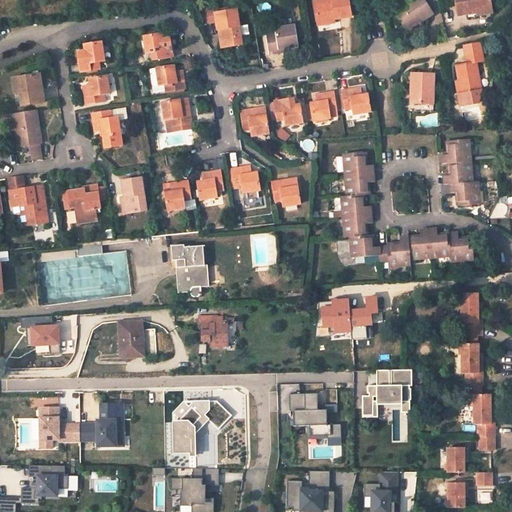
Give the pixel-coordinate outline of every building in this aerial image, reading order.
[(334,19),(350,17),(347,0),(323,0),(314,1),(317,21),(334,18),(334,19)] [(407,30),(432,14),(422,0),(420,0),(397,15),(407,30)] [(491,7),(489,0),(455,0),(458,15),(476,13),(476,9),(491,7)] [(399,5),(393,9),(397,15),(403,11),(399,5)] [(476,13),(477,16),(491,13),(491,7),(476,9),(476,13)] [(241,45),(236,11),(217,14),(219,31),(222,30),(225,47),(241,45)] [(336,23),(318,26),(319,31),(337,27),(336,23)] [(298,46),(295,27),(276,29),(276,33),(267,34),(270,54),(280,53),(279,49),(285,48),(298,46)] [(159,33),(146,35),(148,53),(156,52),(157,59),(176,56),(173,38),(165,39),(160,39),(159,33)] [(104,61),(102,43),(90,44),(91,50),(85,51),(78,52),(80,70),(99,67),(98,62),(100,61),(104,61)] [(478,102),(481,90),(477,63),(483,62),(481,54),(466,57),(467,64),(458,66),(460,81),(462,93),(458,94),(460,106),(478,102)] [(175,65),(158,68),(160,86),(167,85),(168,91),(188,89),(184,69),(176,70),(175,65)] [(433,104),(434,75),(412,74),(412,94),(415,94),(415,103),(433,104)] [(43,101),(39,75),(17,78),(19,92),(21,104),(43,101)] [(84,85),(86,104),(105,101),(104,95),(110,93),(107,75),(95,78),(96,83),(91,84),(84,85)] [(160,86),(154,87),(155,93),(168,91),(167,85),(160,86)] [(362,95),(360,88),(341,90),(344,108),(351,107),(352,116),(370,112),(368,99),(362,100),(362,95)] [(337,111),(334,92),(316,95),(317,104),(318,108),(311,109),(314,122),(332,119),(331,112),(337,111)] [(176,99),(164,101),(167,120),(173,120),(174,125),(192,123),(193,122),(189,97),(181,98),(181,101),(176,102),(176,99)] [(305,123),(303,111),(297,111),(297,107),(295,98),(276,102),(279,120),(286,119),(287,127),(305,123)] [(265,121),(264,116),(267,115),(266,108),(241,112),(243,131),(250,130),(251,136),(270,133),(268,121),(265,121)] [(109,109),(90,113),(93,132),(100,130),(106,130),(107,135),(102,136),(103,146),(121,143),(117,116),(110,117),(109,109)] [(14,113),(19,146),(31,144),(33,158),(40,157),(38,144),(41,143),(36,110),(14,113)] [(192,128),(192,123),(174,125),(173,120),(167,120),(168,131),(192,128)] [(449,164),(471,162),(469,140),(447,141),(448,155),(443,155),(444,164),(449,164)] [(367,165),(366,152),(344,154),(346,176),(373,174),(373,165),(367,165)] [(471,162),(449,164),(449,175),(445,176),(445,185),(451,184),(473,183),(471,162)] [(254,166),(235,168),(238,187),(245,186),(246,193),(264,190),(262,177),(256,178),(255,173),(254,166)] [(197,192),(199,204),(217,202),(217,194),(224,193),(221,174),(202,177),(203,186),(204,191),(197,192)] [(347,196),(364,195),(369,194),(368,182),(374,182),(373,174),(346,176),(347,196)] [(24,176),(10,178),(12,191),(25,189),(24,176)] [(142,179),(124,181),(128,212),(146,210),(142,179)] [(166,208),(186,206),(185,200),(191,199),(188,179),(163,183),(164,191),(167,191),(168,196),(164,197),(166,208)] [(297,194),(296,189),(300,188),(299,180),(273,184),(276,204),(283,203),(283,208),(303,205),(301,194),(297,194)] [(457,192),(458,205),(480,203),(478,182),(473,183),(451,184),(451,192),(457,192)] [(47,221),(41,186),(25,189),(12,191),(11,191),(13,206),(26,204),(30,224),(47,221)] [(85,189),(64,193),(66,209),(77,208),(79,222),(96,220),(95,209),(100,208),(96,186),(85,187),(85,189)] [(343,196),(344,217),(371,215),(371,206),(365,207),(364,195),(347,196),(343,196)] [(351,237),(367,236),(366,224),(372,223),(371,215),(344,217),(346,238),(351,237)] [(428,230),(431,257),(451,255),(449,234),(438,235),(438,229),(428,230)] [(352,257),(379,256),(379,262),(388,261),(388,265),(411,264),(411,259),(431,257),(428,230),(421,231),(421,236),(409,238),(409,236),(400,237),(401,243),(387,244),(387,247),(374,247),(373,236),(367,236),(351,237),(352,257)] [(449,234),(451,255),(452,261),(474,259),(472,237),(459,238),(458,233),(449,234)] [(184,245),(172,246),(173,260),(178,260),(178,268),(182,267),(182,275),(178,275),(180,293),(190,292),(190,294),(193,296),(195,297),(198,297),(201,295),(202,293),(202,291),(202,287),(209,286),(208,265),(205,265),(203,246),(185,248),(184,245)] [(477,293),(463,294),(463,323),(466,322),(466,336),(478,336),(481,336),(481,322),(478,322),(478,321),(477,321),(477,302),(477,293)] [(223,321),(223,316),(214,316),(214,315),(200,316),(200,324),(201,324),(201,331),(202,331),(202,341),(210,341),(210,347),(228,347),(228,321),(223,321)] [(29,345),(65,343),(64,322),(53,323),(53,316),(21,317),(22,328),(28,327),(29,345)] [(142,322),(120,322),(122,358),(144,356),(142,322)] [(478,343),(463,344),(463,373),(466,373),(466,387),(475,387),(482,386),(482,373),(478,373),(478,353),(478,343)] [(37,346),(38,354),(62,352),(61,344),(37,346)] [(411,369),(374,369),(375,385),(366,385),(367,395),(360,395),(361,418),(377,417),(376,405),(398,405),(399,410),(399,412),(408,412),(408,385),(411,385),(411,369)] [(475,387),(475,394),(483,394),(482,386),(475,387)] [(316,393),(288,394),(288,410),(291,411),(290,426),(308,427),(308,440),(339,438),(339,424),(326,424),(326,413),(337,413),(337,404),(324,404),(323,409),(316,408),(316,393)] [(490,404),(490,395),(483,394),(475,394),(475,425),(478,425),(479,437),(481,437),(495,436),(496,424),(490,424),(490,404)] [(171,420),(168,420),(170,456),(193,456),(194,433),(206,419),(217,428),(230,414),(215,401),(181,400),(171,411),(171,420)] [(91,423),(79,423),(79,443),(93,441),(93,447),(124,447),(121,403),(97,403),(97,418),(91,418),(91,423)] [(58,406),(37,407),(36,442),(39,442),(39,449),(53,448),(54,443),(79,443),(79,423),(57,422),(58,406)] [(481,437),(481,449),(496,450),(495,436),(481,437)] [(463,447),(448,447),(449,472),(464,472),(463,447)] [(34,487),(22,487),(22,502),(36,502),(36,498),(43,498),(43,494),(59,495),(59,487),(69,488),(70,475),(66,475),(66,465),(32,464),(32,476),(34,476),(34,487)] [(220,470),(220,469),(194,468),(194,477),(172,477),(172,478),(173,478),(173,487),(183,487),(182,505),(192,505),(191,511),(214,511),(214,498),(203,497),(203,485),(220,485),(220,483),(218,483),(218,470),(220,470)] [(330,491),(331,471),(310,471),(309,488),(303,488),(303,481),(288,480),(288,506),(302,507),(302,510),(323,511),(322,511),(334,511),(335,499),(332,498),(330,496),(330,491)] [(398,494),(399,472),(381,472),(381,484),(365,484),(365,497),(373,497),(373,508),(372,511),(394,511),(394,502),(391,502),(392,493),(396,493),(398,494)] [(479,485),(491,485),(491,473),(478,473),(479,485)] [(465,497),(465,482),(449,482),(449,507),(465,507),(465,497)] [(17,511),(17,498),(0,497),(0,506),(1,511),(17,511)]
